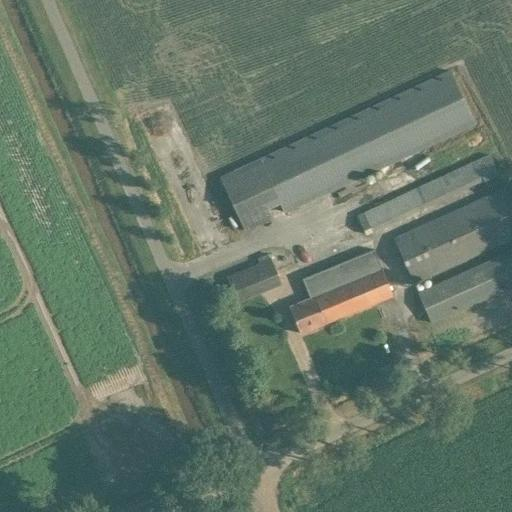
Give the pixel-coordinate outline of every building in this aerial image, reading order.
[(220,178),(244,230),(271,217),(268,210),(280,204),(284,211),(475,122),(451,70),(220,178)] [(357,215),(366,234),(499,173),(490,153),(357,215)] [(511,204),(504,188),(394,237),(414,281),(511,237),(511,204)] [(511,249),(418,292),(432,323),(511,286),(511,249)] [(289,307),(300,333),(392,295),(375,252),(300,282),(308,300),(289,307)] [(228,277),(238,301),(281,283),(269,254),(258,259),(260,263),(228,277)]
